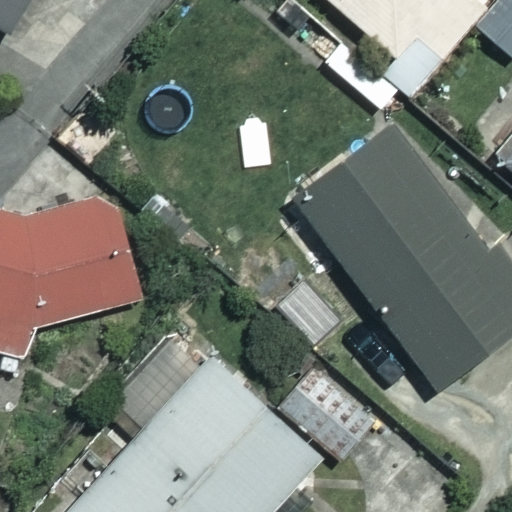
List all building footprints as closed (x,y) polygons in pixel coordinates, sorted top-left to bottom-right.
[(18,0),(0,0),(0,25),(3,27),(18,0)] [(484,0),(332,0),(355,19),(322,58),(386,114),(484,0)] [(511,0),(495,0),(475,21),(511,55),(511,0)] [(511,324),(511,282),(389,117),(290,190),(433,383),(511,324)] [(511,146),(503,155),(511,163),(511,146)] [(26,215),(0,207),(0,348),(18,354),(28,320),(141,292),(103,187),(26,215)] [(268,511),(319,461),(209,354),(56,511),(268,511)] [(372,418),(315,364),(279,401),(336,455),(372,418)]
